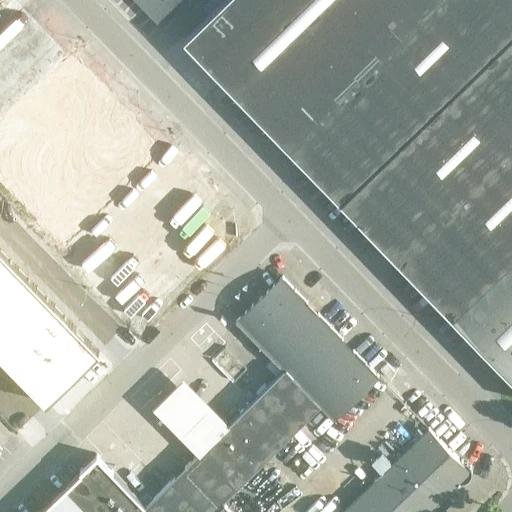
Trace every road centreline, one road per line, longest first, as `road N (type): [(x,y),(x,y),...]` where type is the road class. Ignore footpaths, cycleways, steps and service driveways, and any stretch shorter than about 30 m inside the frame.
road 1 (unclassified): [(0,498),(285,217)]
road 2 (unclassified): [(511,451),(285,217)]
road 3 (unclassified): [(285,217),(74,0)]
